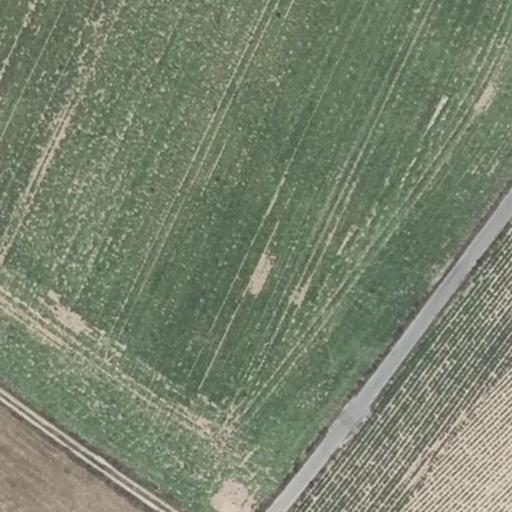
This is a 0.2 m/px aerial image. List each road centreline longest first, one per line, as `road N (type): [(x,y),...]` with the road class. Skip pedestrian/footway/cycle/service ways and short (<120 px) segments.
road 1 (unclassified): [(511,213),(274,511)]
road 2 (track): [(0,400),(155,511)]
